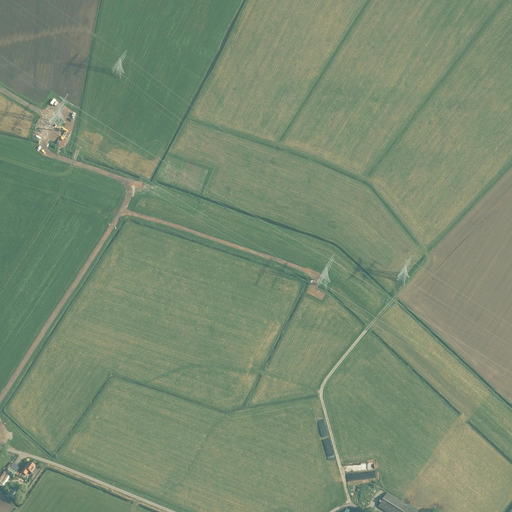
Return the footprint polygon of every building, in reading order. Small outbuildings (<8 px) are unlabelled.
[(321,440),(328,438),(325,429),(319,431),(321,440)] [(355,481),(377,478),(374,461),(343,466),(345,478),(351,477),(351,474),(354,474),(355,481)] [(35,465),(29,462),(27,465),(26,464),(21,472),(25,474),(27,470),(30,472),(35,465)] [(12,477),(15,472),(8,467),(5,472),(12,477)] [(417,511),(386,492),(377,506),(387,511),(417,511)]
